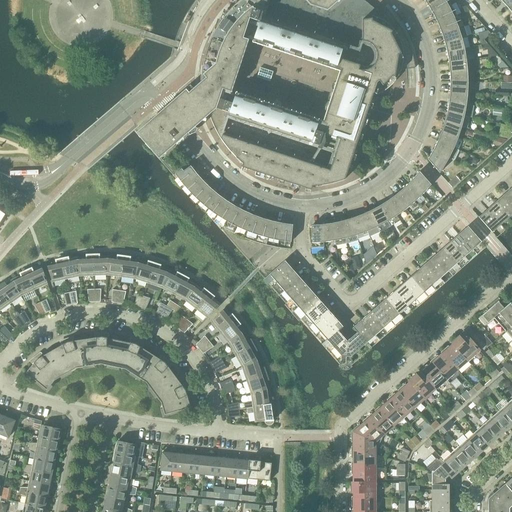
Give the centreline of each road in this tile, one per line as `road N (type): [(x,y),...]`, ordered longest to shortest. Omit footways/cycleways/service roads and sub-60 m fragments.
road 1 (residential): [(511,161),(349,305),(301,250),(304,208)]
road 2 (residential): [(339,511),(345,422),(511,274)]
road 3 (residential): [(218,433),(200,370),(138,317),(106,311),(56,319),(24,339),(0,369)]
road 4 (residential): [(304,208),(367,193),(415,145),(429,111),(430,65),(400,0)]
road 5 (residential): [(0,171),(45,177),(146,91)]
road 6 (residential): [(185,135),(244,192),(304,208)]
road 7 (residential): [(278,511),(280,437),(218,433)]
